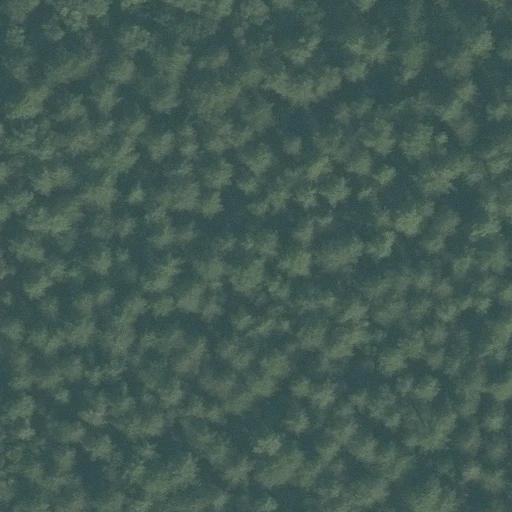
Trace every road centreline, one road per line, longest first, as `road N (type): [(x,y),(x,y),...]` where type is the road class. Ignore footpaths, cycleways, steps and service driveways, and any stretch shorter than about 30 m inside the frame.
road 1 (track): [(0,66),(511,32)]
road 2 (track): [(511,509),(446,490),(409,489),(228,511)]
